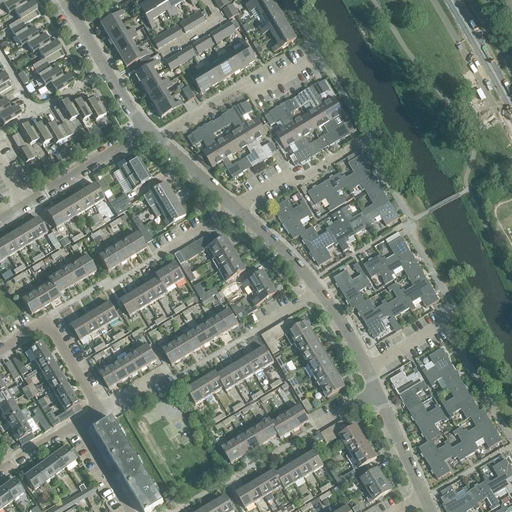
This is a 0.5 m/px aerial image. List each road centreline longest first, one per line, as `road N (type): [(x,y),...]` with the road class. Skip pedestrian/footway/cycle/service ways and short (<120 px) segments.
road 1 (residential): [(157,140),(317,57)]
road 2 (residential): [(0,220),(146,130)]
road 3 (residential): [(0,350),(45,323),(100,411)]
road 4 (residential): [(235,210),(366,141)]
road 5 (residential): [(105,69),(31,112),(0,58)]
road 6 (unknown): [(206,0),(105,69)]
road 7 (secondary): [(511,103),(450,0)]
